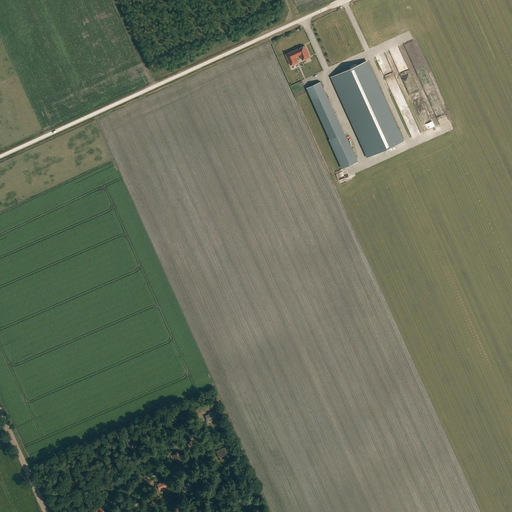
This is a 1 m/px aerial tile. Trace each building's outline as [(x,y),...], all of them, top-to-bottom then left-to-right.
[(310,57),(305,46),(297,49),(297,50),(295,51),(298,56),(300,56),(302,60),(310,57)] [(293,51),(285,54),(290,65),(298,62),(296,57),(298,56),(295,51),(294,52),(293,51)] [(402,140),(365,61),(330,77),(368,156),(402,140)] [(321,81),(307,88),(345,167),(358,161),(321,81)] [(205,415),(208,421),(220,416),(217,409),(205,415)] [(172,414),(174,419),(182,415),(180,410),(172,414)] [(136,443),(132,435),(129,436),(130,437),(125,440),(128,446),(131,444),(132,445),(134,444),(134,445),(136,443)] [(98,449),(94,451),(94,449),(90,451),(91,452),(90,452),(93,458),(101,454),(98,449)] [(226,454),(224,449),(216,452),(219,457),(226,454)] [(178,450),(173,456),(179,463),(185,457),(178,450)] [(69,480),(72,489),(78,486),(75,478),(69,480)] [(113,482),(116,488),(125,484),(122,478),(113,482)] [(165,480),(156,484),(159,490),(167,486),(165,480)] [(189,481),(183,484),(184,487),(185,486),(187,490),(192,488),(189,481)]
